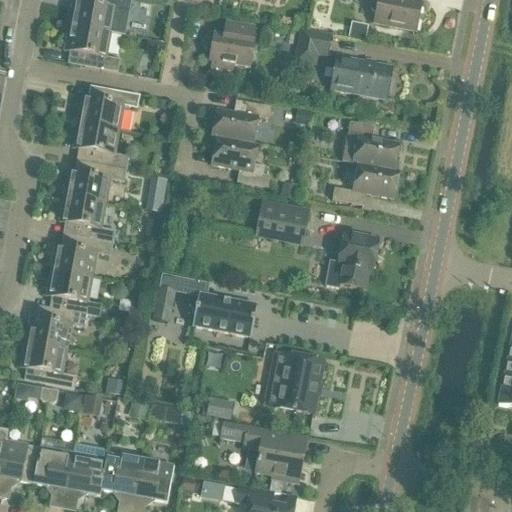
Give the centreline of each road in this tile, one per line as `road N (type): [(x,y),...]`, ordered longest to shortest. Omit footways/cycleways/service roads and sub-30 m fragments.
road 1 (tertiary): [(392,472),(489,0)]
road 2 (residential): [(0,305),(15,295),(28,228),(6,153)]
road 3 (residential): [(173,90),(14,68)]
road 4 (residential): [(392,472),(511,496)]
